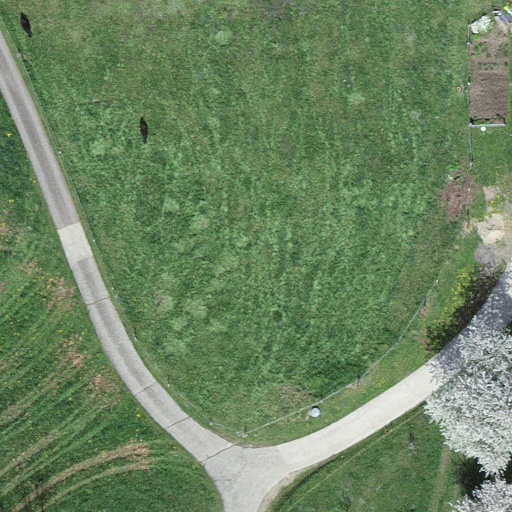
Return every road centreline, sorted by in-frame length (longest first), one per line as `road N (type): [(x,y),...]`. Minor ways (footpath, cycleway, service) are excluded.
road 1 (track): [(0,70),(46,155),(128,375),(247,489),(244,511)]
road 2 (track): [(247,489),(416,406),(511,345)]
